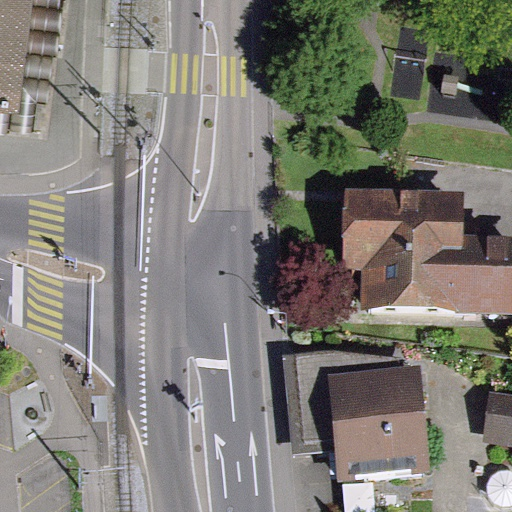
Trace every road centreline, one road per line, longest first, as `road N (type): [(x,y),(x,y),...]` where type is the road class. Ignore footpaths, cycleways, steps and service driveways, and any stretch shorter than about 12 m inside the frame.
road 1 (secondary): [(209,0),(198,278)]
road 2 (secondary): [(214,511),(198,278)]
road 3 (secondary): [(198,278),(44,263),(0,250)]
